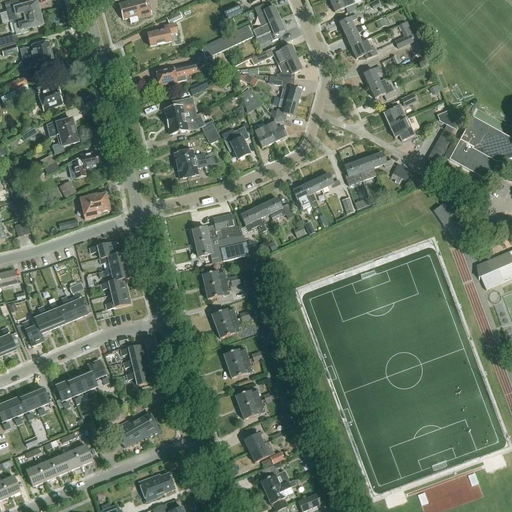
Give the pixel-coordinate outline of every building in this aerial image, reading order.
[(129,0),(130,3),(119,5),(123,21),(129,20),(130,25),(138,23),(137,20),(152,16),(147,0),(129,0)] [(345,9),(345,10),(355,6),(352,0),(332,0),(330,1),(335,13),(345,9)] [(9,23),(12,22),(40,15),(36,3),(21,7),(21,8),(19,9),(17,1),(4,4),(7,15),(9,23)] [(382,7),(380,2),(371,5),(374,10),(382,7)] [(239,6),(223,12),(227,21),(243,14),(239,6)] [(261,7),(254,10),(262,28),(269,25),(279,20),(274,8),(263,12),(261,7)] [(179,14),(166,20),(169,26),(182,20),(179,14)] [(28,31),(43,27),(40,15),(12,22),(16,36),(29,33),(28,31)] [(350,19),(339,24),(345,36),(355,32),(355,31),(351,23),(358,20),(356,16),(349,19),(350,19)] [(386,19),(376,23),(379,31),(386,28),(386,27),(389,26),(386,19)] [(232,20),(226,23),(228,29),(235,26),(232,20)] [(262,28),(253,32),(257,41),(269,35),(272,43),(278,40),(276,37),(285,33),(279,20),(269,25),(262,28)] [(176,26),(167,28),(164,28),(165,31),(147,36),(150,48),(171,43),(169,35),(177,33),(176,26)] [(248,28),(200,49),(206,61),(253,39),(248,28)] [(345,36),(351,48),(361,44),(357,35),(363,32),(361,28),(355,31),(355,32),(345,36)] [(0,50),(18,46),(16,37),(0,40),(0,50)] [(410,37),(395,43),(398,51),(413,44),(410,37)] [(367,41),(361,44),(351,48),(356,61),(364,57),(366,61),(377,56),(374,48),(371,49),(367,41)] [(32,47),(32,49),(22,51),(24,62),(51,56),(48,44),(32,47)] [(17,46),(3,51),(5,59),(20,54),(17,46)] [(276,54),(282,66),(296,59),(291,47),(276,54)] [(271,51),(244,63),(247,70),(275,58),(271,51)] [(37,71),(54,68),(51,56),(24,62),(22,62),(19,65),(25,71),(29,69),(29,67),(30,66),(36,65),(37,71)] [(302,71),(296,59),(282,66),(278,68),(281,75),(279,75),(279,80),(293,81),(294,75),(302,71)] [(187,83),(185,77),(201,73),(199,64),(174,70),(173,69),(155,73),(159,89),(177,85),(187,83)] [(373,70),(373,71),(363,76),(369,88),(379,83),(375,75),(381,72),(379,67),(373,70)] [(13,94),(29,87),(30,86),(27,79),(10,85),(13,94)] [(293,90),(293,81),(279,80),(270,79),(269,87),(283,88),(283,90),(283,91),(281,101),(297,106),(301,92),(293,90)] [(383,96),(385,101),(395,97),(391,89),(388,90),(384,81),(379,83),(369,88),(375,100),(383,96)] [(205,83),(189,90),(192,98),(209,90),(205,83)] [(40,86),(31,90),(34,98),(38,96),(43,111),(62,104),(59,96),(60,95),(58,89),(57,90),(56,89),(47,92),(46,91),(42,92),(40,86)] [(32,94),(29,87),(13,94),(13,95),(12,92),(7,94),(8,97),(2,100),(5,107),(22,101),(20,98),(32,94)] [(438,87),(431,90),(434,96),(440,93),(438,87)] [(262,107),(249,91),(241,95),(247,116),(262,107)] [(418,104),(414,96),(401,101),(405,110),(418,104)] [(164,111),(167,124),(194,118),(195,118),(196,117),(195,112),(193,112),(191,101),(182,103),(182,102),(171,104),(172,110),(164,111)] [(286,116),(294,119),(297,106),(281,101),(278,110),(284,111),(284,113),(277,112),(277,113),(272,112),(270,117),(274,121),(284,124),(284,123),(286,116)] [(383,114),(389,127),(399,122),(406,119),(399,106),(393,109),(393,110),(383,114)] [(241,108),(236,111),(239,116),(244,114),(241,108)] [(446,127),(446,126),(456,132),(457,130),(449,112),(437,117),(439,122),(446,127)] [(202,130),(205,135),(215,130),(211,123),(204,126),(199,116),(196,117),(195,118),(194,118),(167,124),(170,137),(187,133),(188,135),(196,133),(202,130)] [(487,181),(498,163),(511,159),(511,140),(473,119),(450,160),(487,181)] [(73,125),(72,121),(56,125),(55,120),(46,124),(48,131),(50,139),(57,137),(75,132),(74,130),(75,130),(74,124),(73,125)] [(283,126),(284,124),(274,121),(273,125),(266,128),(274,144),(286,139),(282,130),(283,126)] [(404,131),(399,122),(389,127),(395,139),(404,135),(406,140),(410,138),(407,131),(404,131)] [(274,144),(266,128),(265,125),(255,130),(257,140),(262,149),(274,144)] [(446,127),(443,131),(453,137),(456,132),(446,126),(446,127)] [(234,133),(233,131),(222,136),(230,154),(234,152),(238,161),(250,155),(244,142),(249,139),(245,130),(244,128),(234,133)] [(27,143),(39,136),(36,130),(23,138),(27,143)] [(205,135),(210,145),(219,140),(215,130),(205,135)] [(450,141),(453,137),(443,131),(441,135),(450,141)] [(78,144),(77,139),(78,139),(76,134),(75,134),(75,132),(57,137),(59,145),(52,147),(55,156),(64,154),(63,148),(78,144)] [(441,135),(438,140),(448,146),(450,141),(441,135)] [(445,150),(448,146),(438,140),(435,145),(445,150)] [(442,155),(445,150),(435,145),(433,149),(442,155)] [(439,160),(442,155),(433,149),(430,154),(439,160)] [(174,155),(177,168),(205,162),(215,157),(213,154),(204,158),(204,156),(194,159),(192,152),(174,155)] [(72,163),(73,166),(68,167),(71,181),(86,178),(84,171),(100,168),(99,166),(101,166),(99,161),(98,161),(96,154),(81,157),(81,160),(72,163)] [(369,159),(372,169),(383,166),(384,169),(392,166),(391,161),(385,163),(382,154),(369,159)] [(437,164),(439,160),(430,154),(427,159),(437,164)] [(41,163),(45,170),(57,164),(54,157),(41,163)] [(213,171),(221,169),(215,157),(205,162),(177,168),(180,181),(198,177),(196,170),(207,168),(212,167),(213,171)] [(360,174),(359,174),(361,181),(362,181),(366,179),(364,173),(372,169),(369,159),(356,164),(360,174)] [(427,159),(424,164),(434,169),(437,164),(427,159)] [(61,171),(57,164),(45,170),(49,178),(61,171)] [(360,174),(356,164),(344,168),(347,178),(349,185),(354,184),(351,177),(359,174),(360,174)] [(392,175),(397,178),(402,168),(397,165),(392,175)] [(397,178),(401,180),(407,170),(402,168),(397,178)] [(402,181),(406,183),(411,173),(407,170),(401,180),(402,181)] [(408,184),(411,185),(416,175),(411,173),(406,183),(408,184)] [(328,175),(316,181),(320,191),(330,187),(332,189),(340,186),(338,181),(332,184),(328,175)] [(421,178),(416,175),(411,185),(413,186),(416,188),(421,178)] [(9,186),(13,197),(19,196),(14,178),(4,181),(6,187),(9,186)] [(312,195),(320,191),(316,181),(304,186),(309,197),(308,197),(311,204),(315,202),(312,195)] [(78,195),(72,183),(60,189),(67,201),(78,195)] [(309,197),(304,186),(291,192),(296,202),(294,203),(300,215),(306,213),(303,207),(311,204),(308,197),(309,197)] [(110,209),(109,205),(107,204),(105,195),(97,197),(97,196),(87,198),(88,199),(80,201),(84,221),(98,219),(97,215),(109,212),(109,210),(110,209)] [(287,205),(281,208),(277,199),(265,205),(269,215),(273,222),(285,216),(288,223),(295,220),(287,205)] [(354,214),(349,199),(343,201),(347,216),(354,214)] [(433,213),(445,230),(454,223),(459,230),(467,224),(458,211),(461,209),(457,202),(453,205),(450,201),(433,213)] [(256,221),(259,228),(262,234),(267,232),(261,219),(269,215),(265,205),(252,211),(257,221),(256,221)] [(257,221),(252,211),(240,217),(245,227),(244,227),(247,233),(251,231),(259,228),(256,221),(257,221)] [(194,244),(194,245),(216,240),(216,242),(242,237),(237,227),(233,227),(230,215),(212,220),(214,227),(191,232),(192,238),(191,238),(192,244),(194,244)] [(321,222),(324,229),(329,226),(326,220),(321,222)] [(77,221),(69,223),(70,229),(79,227),(77,221)] [(315,233),(310,222),(304,224),(309,236),(315,233)] [(32,236),(28,225),(22,227),(16,228),(20,240),(32,236)] [(216,242),(216,240),(194,245),(197,259),(207,256),(207,260),(205,263),(206,266),(249,256),(246,244),(244,245),(243,238),(242,237),(216,242)] [(100,260),(115,256),(113,245),(89,250),(90,255),(98,254),(100,260)] [(263,257),(270,253),(266,246),(259,250),(263,257)] [(490,260),(498,256),(495,250),(487,254),(490,260)] [(480,282),(479,279),(480,278),(486,292),(487,292),(486,291),(511,280),(511,253),(478,268),(477,266),(479,282),(480,282)] [(126,267),(123,255),(115,256),(100,260),(99,261),(100,266),(108,264),(110,271),(126,267)] [(113,283),(124,281),(129,280),(126,267),(110,271),(102,273),(103,278),(111,276),(113,283)] [(14,272),(0,275),(0,286),(1,289),(17,285),(14,272)] [(201,277),(204,289),(227,284),(224,274),(218,275),(217,273),(201,277)] [(96,288),(93,275),(87,277),(90,289),(96,288)] [(124,281),(113,283),(100,286),(101,291),(109,289),(111,297),(127,293),(124,281)] [(230,296),(227,284),(204,289),(207,301),(230,296)] [(81,286),(70,290),(72,296),(78,294),(83,292),(81,286)] [(244,291),(231,295),(233,301),(246,298),(244,291)] [(111,297),(112,304),(104,306),(106,311),(129,305),(127,293),(111,297)] [(75,304),(69,306),(75,321),(87,317),(78,294),(72,296),(75,304)] [(64,309),(58,311),(64,326),(75,321),(69,306),(66,299),(61,301),(64,309)] [(49,306),(52,313),(45,316),(52,331),(64,326),(58,311),(54,304),(50,305),(49,306)] [(35,321),(37,328),(41,335),(52,331),(45,316),(42,308),(38,310),(41,318),(35,321)] [(234,311),(227,314),(226,311),(210,317),(215,329),(237,321),(234,311)] [(219,340),(241,332),(237,321),(215,329),(219,340)] [(27,323),(17,327),(22,340),(27,338),(30,347),(43,342),(40,335),(41,335),(37,328),(30,331),(27,323)] [(1,331),(4,339),(0,340),(0,348),(3,356),(15,351),(6,329),(1,331)] [(147,359),(144,347),(120,352),(122,358),(130,355),(132,362),(147,359)] [(227,369),(249,362),(246,352),(239,354),(238,351),(222,356),(227,369)] [(147,359),(132,362),(123,364),(125,370),(133,368),(135,375),(150,371),(147,359)] [(93,381),(100,378),(103,386),(108,384),(99,362),(87,367),(90,374),(90,373),(93,381)] [(252,373),(249,362),(227,369),(230,380),(252,373)] [(150,371),(135,375),(126,377),(127,382),(136,380),(138,387),(153,384),(150,371)] [(90,374),(78,378),(85,393),(88,401),(93,399),(90,391),(96,388),(93,381),(90,373),(90,374)] [(67,383),(73,398),(76,406),(81,404),(78,396),(85,393),(78,378),(67,383)] [(64,411),(69,409),(66,401),(73,398),(67,383),(55,388),(64,411)] [(30,395),(36,410),(40,417),(44,415),(41,408),(49,404),(43,390),(30,395)] [(239,410),(260,402),(256,390),(250,392),(235,397),(239,410)] [(19,400),(25,414),(28,422),(33,420),(30,412),(36,410),(30,395),(19,400)] [(7,405),(13,419),(16,427),(21,425),(18,417),(25,414),(19,400),(7,405)] [(120,402),(113,405),(116,411),(123,407),(120,402)] [(258,416),(264,414),(260,402),(239,410),(243,422),(259,416),(258,416)] [(7,405),(0,407),(0,420),(5,432),(10,430),(7,422),(13,419),(7,405)] [(133,423),(131,420),(114,430),(125,450),(146,438),(147,439),(159,433),(148,415),(133,423)] [(100,424),(100,422),(90,426),(100,449),(109,445),(103,431),(109,429),(106,422),(100,424)] [(74,435),(67,438),(69,443),(76,440),(74,435)] [(249,454),(266,446),(263,441),(261,442),(258,436),(243,443),(249,454)] [(69,443),(67,438),(62,440),(66,449),(71,447),(69,443)] [(50,445),(44,448),(46,453),(53,451),(50,445)] [(249,454),(254,465),(274,456),(269,445),(266,446),(249,454)] [(80,468),(92,463),(86,448),(74,453),(80,468)] [(301,456),(308,472),(321,467),(314,451),(301,456)] [(62,458),(68,473),(80,468),(74,453),(62,458)] [(281,454),(270,459),(273,465),(273,466),(284,461),(281,454)] [(49,463),(56,478),(68,473),(62,458),(49,463)] [(270,459),(263,463),(266,469),(273,465),(270,459)] [(37,468),(44,483),(56,478),(49,463),(37,468)] [(37,468),(25,473),(32,488),(44,483),(37,468)] [(284,473),(260,484),(265,495),(282,488),(290,484),(284,473)] [(174,491),(168,475),(160,478),(159,476),(141,483),(148,503),(158,499),(157,499),(164,496),(164,495),(174,491)] [(317,480),(322,492),(331,488),(326,476),(317,480)] [(7,498),(19,493),(13,478),(1,483),(7,498)] [(282,488),(265,495),(270,507),(293,496),(291,490),(296,487),(294,482),(290,484),(282,488)] [(317,495),(298,503),(300,509),(301,511),(308,511),(322,507),(319,501),(317,495)]
